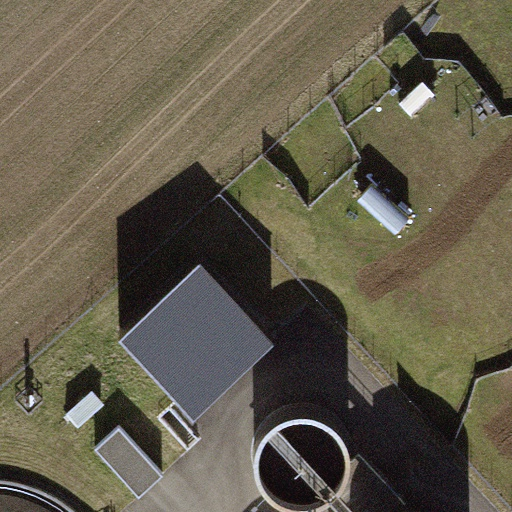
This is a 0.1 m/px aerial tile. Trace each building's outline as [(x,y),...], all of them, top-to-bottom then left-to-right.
[(203,249),(121,325),(197,407),(280,331),(203,249)] [(91,383),(72,415),(86,423),(105,392),(91,383)] [(329,480),(343,468),(352,448),(351,424),(339,403),(319,391),(289,391),(267,406),(256,429),(259,456),(272,475),(298,486),(313,486),(329,480)] [(165,467),(125,424),(100,448),(140,491),(165,467)] [(360,443),(352,448),(343,468),(329,480),(313,486),(305,498),(298,503),(305,511),(372,511),(382,504),(407,496),(360,443)] [(454,511),(451,508),(433,498),(407,496),(382,504),(372,511),(454,511)]
